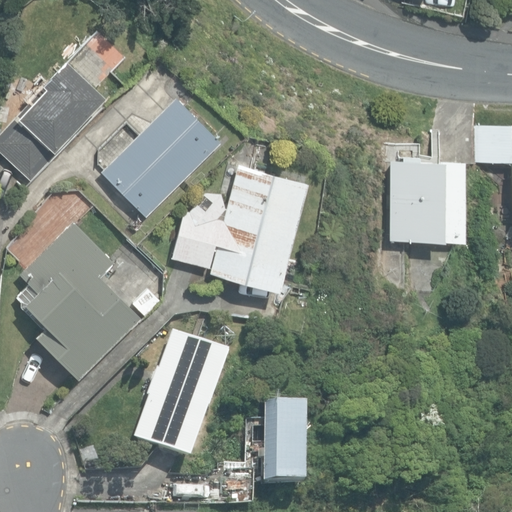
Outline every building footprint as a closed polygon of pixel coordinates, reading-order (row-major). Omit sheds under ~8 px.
[(0,133),(0,149),(30,178),(79,127),(77,124),(105,95),(65,57),(41,82),(45,86),(0,133)] [(100,170),(146,215),(220,141),(175,95),(100,170)] [(473,160),(511,161),(511,155),(511,153),(511,126),(474,125),(473,160)] [(388,238),(462,239),(463,158),(389,157),(388,238)] [(210,271),(278,289),(307,180),(238,162),(223,218),(217,217),(225,207),(220,190),(204,190),(188,209),(183,209),(171,256),(208,266),(214,243),(216,243),(210,271)] [(36,334),(77,376),(140,314),(99,272),(113,259),(73,218),(19,271),(36,289),(24,301),(47,323),(36,334)] [(130,304),(143,315),(159,298),(147,286),(130,304)] [(134,438),(189,458),(227,351),(172,331),(158,369),(156,368),(146,396),(148,397),(134,438)] [(262,483),(302,484),(304,405),(264,404),(262,483)]
